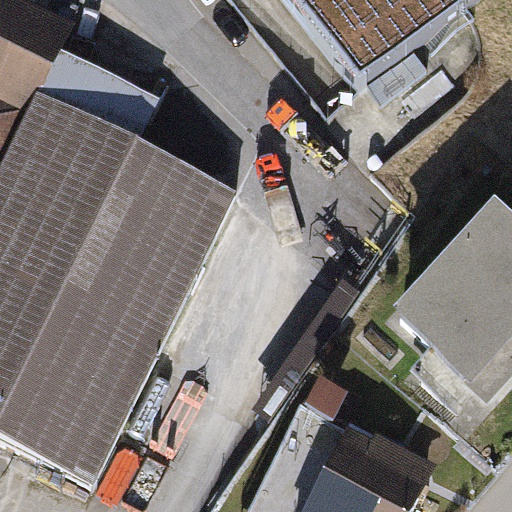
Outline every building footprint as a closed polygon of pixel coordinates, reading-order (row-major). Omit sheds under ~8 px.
[(74,31),(8,0),(0,0),(0,110),(29,124),(59,63),(74,31)] [(273,0),(353,100),(477,0),(273,0)] [(163,112),(59,63),(29,124),(0,184),(0,453),(96,499),(239,203),(142,156),(163,112)] [(0,184),(29,124),(0,110),(0,184)] [(511,384),(511,237),(492,221),(397,335),(489,412),(511,384)] [(419,511),(431,489),(404,476),(409,466),(374,450),(370,459),(344,446),(311,511),(419,511)]
